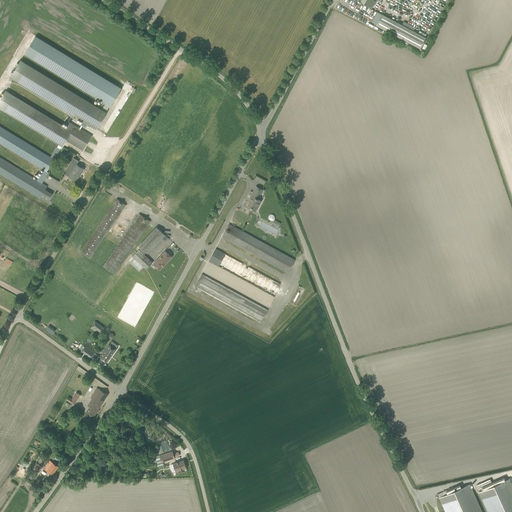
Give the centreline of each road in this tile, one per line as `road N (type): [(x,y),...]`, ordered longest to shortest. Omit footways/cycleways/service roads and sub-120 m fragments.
road 1 (unclassified): [(420,511),(378,428),(262,131)]
road 2 (unclassified): [(120,391),(262,131)]
road 3 (unclassified): [(262,131),(248,98),(221,73),(106,0)]
road 4 (unclassified): [(16,315),(122,142)]
road 5 (unclassified): [(208,511),(188,447),(120,391)]
road 6 (unclassified): [(262,131),(331,0)]
road 7 (unclassified): [(36,511),(120,391)]
road 8 (unclassified): [(120,391),(16,315)]
